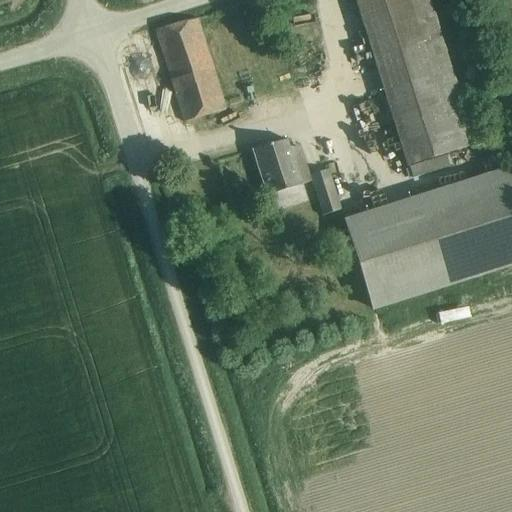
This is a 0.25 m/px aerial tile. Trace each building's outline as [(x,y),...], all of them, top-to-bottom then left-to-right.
[(444,155),(471,147),(427,0),(353,0),(403,168),(407,167),(444,155)] [(182,123),(222,111),(196,19),(155,32),(182,123)] [(280,25),(282,35),(298,32),(295,21),(280,25)] [(284,141),(249,151),(263,197),(298,187),(300,186),(300,185),(310,182),(311,182),(322,217),(340,211),(327,171),(309,177),(299,146),(289,149),(286,140),(284,141)] [(444,155),(407,167),(411,179),(448,168),(444,155)] [(343,221),(372,311),(511,266),(511,191),(505,170),(343,221)]
